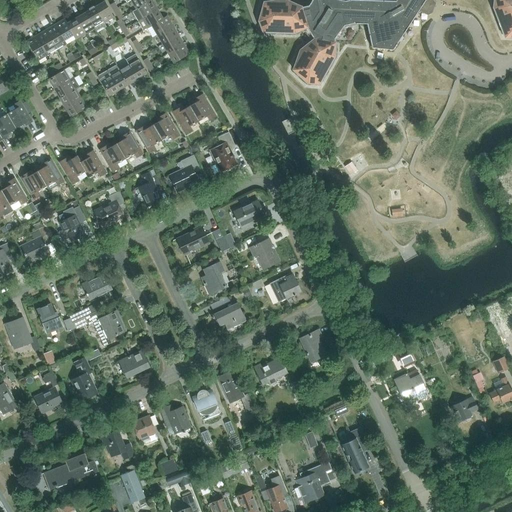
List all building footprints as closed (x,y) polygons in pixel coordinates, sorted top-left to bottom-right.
[(131,0),(136,9),(151,1),(150,0),(131,0)] [(302,6),(301,6),(288,0),(270,0),(262,1),(257,21),(262,33),(295,34),(306,29),(303,32),(310,41),(299,49),(291,70),(307,84),(319,85),(335,57),(335,43),(334,42),(333,38),(336,35),(339,38),(345,30),(342,27),(343,25),(353,23),(366,24),(371,48),(392,50),(417,11),(426,15),(432,12),(436,3),(432,0),(492,0),(492,8),(504,38),(511,38),(511,0),(380,0),(371,0),(348,0),(345,1),(341,0),(311,0),(311,1),(309,0),(307,0),(306,3),(309,4),(308,5),(302,7),(302,6)] [(132,12),(137,22),(142,19),(157,10),(151,1),(136,9),(132,12)] [(105,2),(95,8),(104,23),(114,17),(105,2)] [(95,8),(86,13),(95,29),(104,23),(95,8)] [(118,9),(113,11),(118,19),(123,17),(118,9)] [(148,29),(152,26),(162,19),(157,10),(142,19),(137,22),(143,31),(148,29)] [(86,13),(76,19),(85,34),(95,29),(86,13)] [(152,26),(157,35),(172,26),(166,16),(162,19),(152,26)] [(76,19),(68,24),(67,24),(73,35),(75,40),(85,34),(76,19)] [(65,20),(55,25),(64,40),(73,35),(67,24),(68,24),(65,20)] [(118,25),(122,31),(126,28),(122,22),(118,25)] [(55,25),(46,31),(57,50),(67,45),(64,40),(55,25)] [(157,35),(163,44),(178,35),(172,26),(157,35)] [(46,31),(36,36),(48,56),(57,50),(46,31)] [(118,35),(113,39),(116,43),(121,40),(118,35)] [(163,44),(168,54),(183,45),(178,35),(163,44)] [(48,56),(36,36),(27,42),(38,61),(48,56)] [(107,42),(110,47),(116,43),(113,39),(107,42)] [(183,45),(168,54),(174,63),(189,54),(183,45)] [(75,59),(73,55),(71,52),(66,55),(67,58),(69,63),(75,59)] [(125,59),(128,63),(137,79),(147,73),(135,54),(125,59)] [(143,60),(146,67),(151,64),(147,58),(143,60)] [(128,63),(118,69),(128,85),(137,79),(128,63)] [(116,65),(107,70),(118,90),(128,85),(118,69),(116,65)] [(49,79),(54,89),(73,78),(67,68),(64,70),(49,79)] [(118,90),(107,70),(97,76),(99,80),(109,96),(118,90)] [(54,89),(60,98),(75,89),(79,87),(73,78),(54,89)] [(0,79),(0,94),(9,90),(5,83),(3,84),(0,79)] [(60,98),(65,107),(80,99),(75,89),(60,98)] [(198,101),(189,106),(198,122),(207,116),(209,121),(216,117),(203,94),(196,98),(198,101)] [(80,99),(65,107),(71,117),(86,108),(80,99)] [(15,109),(6,114),(16,129),(25,124),(26,126),(32,122),(20,101),(13,105),(15,109)] [(198,122),(189,106),(180,111),(179,108),(172,112),(185,135),(192,131),(189,127),(198,122)] [(161,120),(153,125),(162,140),(170,135),(172,140),(179,136),(166,113),(160,117),(161,120)] [(0,136),(2,140),(8,136),(7,134),(16,129),(6,114),(0,117),(0,136)] [(162,140),(153,125),(144,130),(142,127),(136,131),(149,153),(156,150),(153,145),(162,140)] [(125,139),(116,144),(125,159),(133,155),(136,159),(143,155),(130,132),(123,135),(125,139)] [(235,146),(228,132),(217,138),(221,145),(210,150),(221,172),(236,164),(229,149),(235,146)] [(125,159),(116,144),(107,149),(106,146),(99,150),(112,173),(120,169),(117,165),(125,159)] [(190,147),(193,153),(200,150),(197,144),(190,147)] [(88,157),(80,162),(84,173),(88,179),(98,173),(99,177),(106,173),(93,150),(87,154),(88,157)] [(194,155),(193,156),(181,161),(184,169),(170,175),(177,192),(187,188),(186,186),(198,181),(193,171),(200,168),(194,155)] [(84,173),(80,162),(76,156),(67,162),(65,158),(59,162),(72,185),(79,181),(77,178),(84,173)] [(46,166),(37,171),(46,187),(55,182),(57,186),(64,182),(51,159),(44,163),(46,166)] [(351,162),(345,167),(350,175),(355,172),(353,169),(355,167),(351,162)] [(143,201),(144,201),(147,207),(161,200),(156,189),(161,187),(153,168),(147,171),(147,172),(140,175),(145,185),(138,188),(140,193),(138,194),(137,195),(137,196),(137,197),(139,200),(141,201),(143,201)] [(46,187),(37,171),(28,176),(27,173),(20,177),(34,200),(40,196),(38,192),(46,187)] [(6,187),(1,190),(11,207),(19,202),(21,205),(28,201),(14,178),(8,182),(4,184),(6,187)] [(0,216),(2,215),(3,217),(13,211),(11,207),(1,190),(0,190),(0,216)] [(118,206),(125,203),(119,191),(108,196),(112,203),(94,211),(102,228),(111,224),(110,222),(115,219),(115,220),(123,216),(118,206)] [(233,212),(242,229),(250,225),(249,222),(264,215),(257,201),(233,212)] [(68,211),(64,213),(58,216),(61,222),(58,223),(62,231),(58,233),(62,241),(71,236),(73,240),(85,235),(79,223),(85,220),(79,206),(68,211)] [(42,208),(37,211),(37,212),(40,216),(45,213),(42,208)] [(392,209),(392,211),(393,217),(403,216),(402,208),(392,209)] [(51,239),(45,226),(30,233),(33,241),(20,247),(28,263),(50,253),(44,242),(51,239)] [(178,238),(186,255),(209,244),(202,227),(178,238)] [(220,229),(212,232),(221,252),(229,248),(223,236),(220,229)] [(230,233),(223,236),(229,248),(235,246),(230,233)] [(255,256),(261,270),(279,261),(269,239),(248,248),(253,258),(255,256)] [(6,257),(13,254),(7,243),(0,246),(2,250),(0,250),(0,276),(13,270),(6,257)] [(224,271),(220,262),(203,270),(206,276),(201,278),(209,295),(226,287),(219,273),(224,271)] [(81,284),(89,301),(112,289),(105,273),(81,284)] [(285,276),(270,283),(279,302),(288,298),(301,292),(292,275),(286,278),(285,276)] [(247,286),(248,288),(251,295),(252,298),(257,295),(255,291),(264,286),(261,280),(247,286)] [(251,295),(248,288),(242,291),(245,297),(247,297),(251,295)] [(223,322),(227,330),(245,321),(237,303),(214,314),(219,324),(223,322)] [(95,304),(69,316),(69,317),(70,318),(72,323),(85,317),(91,314),(98,310),(96,305),(95,304)] [(37,312),(46,334),(63,327),(59,317),(56,312),(54,313),(52,306),(37,312)] [(91,314),(85,317),(89,324),(89,326),(94,324),(104,346),(111,343),(109,339),(125,331),(116,311),(102,318),(98,310),(91,314)] [(85,317),(72,323),(75,328),(76,330),(89,324),(85,317)] [(30,338),(22,318),(6,324),(15,349),(31,343),(34,351),(40,349),(35,336),(30,338)] [(70,318),(63,321),(67,331),(75,328),(72,323),(70,318)] [(322,337),(319,330),(318,330),(299,339),(311,362),(326,355),(318,339),(322,337)] [(404,350),(394,355),(397,361),(400,360),(404,367),(413,362),(410,354),(407,356),(404,350)] [(40,356),(43,365),(43,367),(55,361),(51,351),(40,356)] [(119,362),(122,368),(127,378),(149,367),(141,351),(133,355),(134,355),(119,362)] [(253,367),(262,385),(288,373),(279,355),(272,358),(273,361),(261,367),(260,364),(253,367)] [(492,362),(497,374),(510,368),(504,356),(492,362)] [(80,367),(83,374),(71,379),(81,399),(96,392),(87,375),(92,373),(84,357),(73,362),(76,369),(80,367)] [(407,374),(394,380),(397,386),(404,402),(407,400),(417,396),(419,401),(429,396),(427,391),(419,375),(418,375),(416,370),(407,374)] [(218,377),(228,398),(231,397),(232,398),(236,396),(238,399),(240,398),(246,412),(255,408),(248,394),(243,396),(232,371),(218,377)] [(12,372),(6,376),(11,382),(16,379),(12,372)] [(478,373),(472,375),(476,383),(481,381),(483,380),(480,372),(478,373)] [(50,382),(53,388),(59,385),(53,373),(42,379),(45,385),(50,382)] [(511,398),(511,390),(509,384),(506,377),(500,380),(503,387),(495,390),(496,390),(489,393),(493,403),(500,400),(502,403),(511,398)] [(288,384),(295,398),(302,394),(296,380),(288,384)] [(14,400),(4,383),(0,385),(0,408),(3,414),(18,406),(14,400)] [(35,398),(42,412),(62,403),(55,389),(35,398)] [(200,392),(199,394),(199,395),(194,397),(204,420),(221,413),(212,390),(207,392),(207,391),(204,390),(202,391),(200,392)] [(441,407),(448,404),(443,395),(437,399),(441,407)] [(452,415),(455,414),(458,421),(471,416),(470,413),(478,409),(472,396),(449,407),(452,415)] [(167,408),(160,411),(168,429),(172,427),(175,434),(191,427),(182,407),(170,412),(167,404),(166,404),(167,408)] [(149,416),(133,422),(136,431),(135,431),(138,438),(139,438),(139,439),(141,439),(142,441),(149,438),(148,436),(156,433),(149,416)] [(225,423),(230,434),(236,432),(231,421),(225,423)] [(350,441),(341,445),(354,473),(359,471),(359,472),(362,471),(361,470),(368,467),(361,451),(368,447),(359,429),(347,434),(350,441)] [(202,433),(204,438),(206,444),(212,442),(207,430),(202,433)] [(117,431),(101,437),(105,446),(106,446),(107,445),(110,455),(118,451),(119,453),(121,453),(124,460),(134,455),(130,443),(123,446),(117,431)] [(312,432),(305,435),(307,443),(315,439),(312,432)] [(234,452),(237,459),(244,455),(241,449),(234,452)] [(94,461),(88,463),(84,453),(65,461),(66,465),(43,473),(45,479),(45,480),(49,491),(98,472),(94,461)] [(243,457),(238,459),(219,468),(224,479),(239,473),(240,475),(249,471),(247,468),(249,467),(243,457)] [(172,459),(160,464),(157,465),(161,476),(176,470),(172,459)] [(126,467),(128,473),(134,471),(143,467),(140,462),(126,467)] [(295,481),(304,504),(325,495),(321,486),(330,482),(327,474),(332,471),(328,462),(299,474),(301,478),(295,481)] [(186,470),(177,473),(180,481),(182,485),(189,482),(188,479),(190,479),(186,470)] [(134,471),(128,473),(120,476),(131,503),(144,497),(134,471)] [(204,477),(207,486),(219,481),(215,473),(204,477)] [(208,487),(207,486),(204,477),(203,475),(193,479),(198,491),(208,487)] [(254,477),(258,489),(264,487),(260,475),(254,477)] [(270,479),(273,488),(261,493),(264,500),(269,498),(274,511),(281,511),(282,511),(287,508),(282,495),(287,494),(280,475),(270,479)] [(240,507),(242,506),(244,511),(258,511),(257,508),(258,508),(251,490),(236,496),(240,507)] [(186,510),(180,511),(197,511),(191,495),(190,495),(189,492),(181,495),(183,498),(181,498),(186,510)] [(98,502),(102,511),(116,511),(109,496),(98,502)] [(209,504),(211,511),(227,511),(223,499),(209,504)] [(58,507),(60,511),(74,511),(75,511),(70,501),(58,507)]
